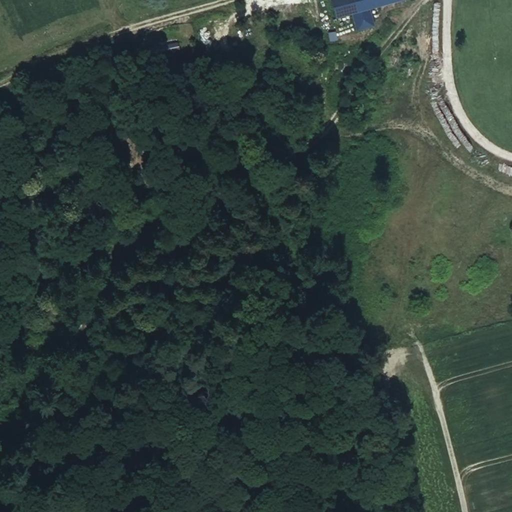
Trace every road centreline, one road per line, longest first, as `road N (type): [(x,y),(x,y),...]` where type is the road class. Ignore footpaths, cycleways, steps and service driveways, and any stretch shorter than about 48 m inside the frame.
road 1 (track): [(21,511),(84,326),(117,262),(155,225),(261,183),(299,153),(423,0)]
road 2 (track): [(0,84),(62,53),(225,0)]
